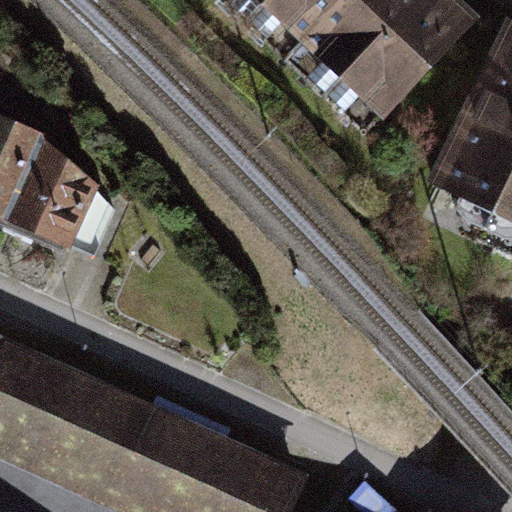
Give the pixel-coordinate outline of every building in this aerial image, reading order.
[(451,0),(236,0),(385,134),(484,31),(451,0)] [(511,26),(429,199),(511,237),(511,26)] [(0,50),(0,95),(16,57),(0,50)] [(0,117),(0,224),(83,261),(110,199),(55,139),(0,117)] [(287,511),(305,474),(0,334),(0,453),(129,511),(287,511)]
